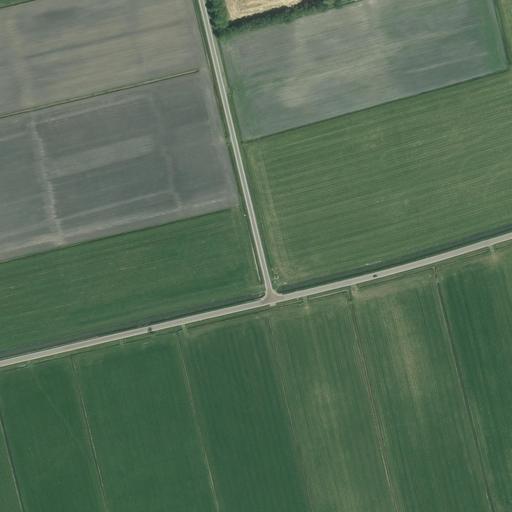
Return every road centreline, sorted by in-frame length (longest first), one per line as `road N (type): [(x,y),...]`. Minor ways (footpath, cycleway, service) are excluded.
road 1 (unclassified): [(271,300),(199,0)]
road 2 (tertiary): [(0,363),(271,300)]
road 3 (tertiary): [(271,300),(511,235)]
